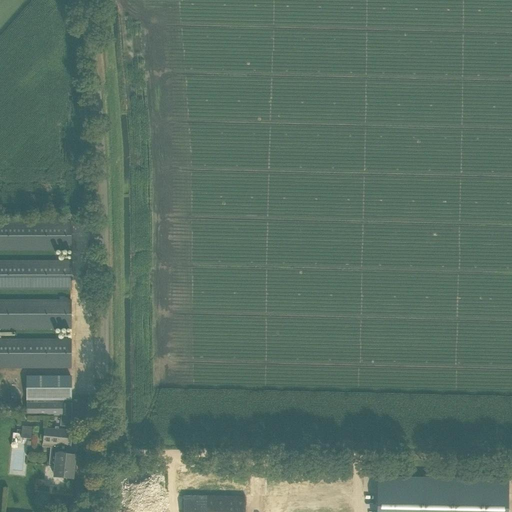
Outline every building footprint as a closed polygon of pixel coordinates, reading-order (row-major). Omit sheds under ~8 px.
[(70,222),(60,222),(0,222),(0,251),(70,251),(70,222)] [(70,261),(61,261),(0,261),(0,290),(58,290),(70,290),(70,261)] [(59,300),(51,300),(0,300),(0,329),(70,329),(70,296),(59,296),(59,300)] [(70,339),(60,339),(0,339),(0,368),(60,369),(70,369),(70,339)] [(44,376),(26,377),(26,400),(26,416),(62,416),(62,401),(71,401),(71,376),(61,376),(44,376)] [(32,427),(22,426),(21,438),(31,439),(32,427)] [(44,428),(43,444),(42,444),(42,447),(57,449),(56,454),(54,477),(72,479),(74,462),(75,462),(75,456),(75,454),(75,453),(74,452),(74,451),(73,450),(72,450),(71,449),(70,449),(72,431),(58,430),(44,428)] [(375,476),(374,511),(504,511),(505,478),(375,476)] [(345,511),(346,490),(278,488),(277,511),(345,511)] [(184,511),(194,511),(194,497),(184,496),(184,511)]
